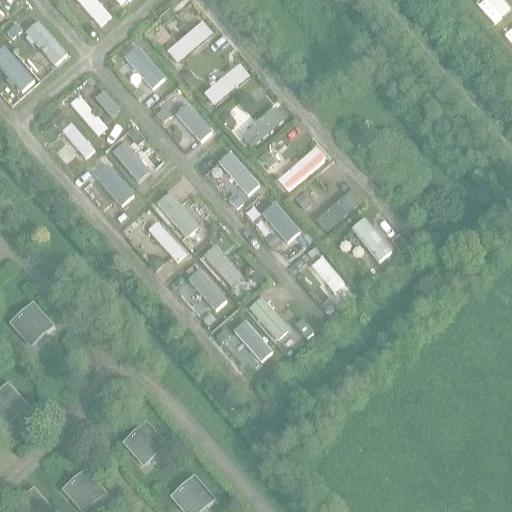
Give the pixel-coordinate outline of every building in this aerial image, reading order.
[(75,0),(100,29),(111,19),(94,0),(75,0)] [(27,35),(56,67),(69,56),(39,23),(27,35)] [(203,25),(168,55),(177,66),(213,37),(203,25)] [(35,83),(5,49),(0,53),(0,66),(12,81),(9,83),(14,89),(17,86),(23,93),(35,83)] [(126,60),(154,91),(166,80),(139,49),(126,60)] [(214,109),(250,80),(240,67),(217,87),(215,84),(211,87),(213,90),(205,96),(214,109)] [(95,101),(112,120),(122,111),(105,92),(95,101)] [(71,107),(99,139),(108,131),(80,99),(71,107)] [(178,116),(202,143),(213,133),(189,107),(178,116)] [(276,110),(242,139),(252,151),(285,122),(276,110)] [(62,134),(86,161),(95,153),(71,126),(62,134)] [(113,155),(138,184),(151,173),(126,144),(113,155)] [(314,152),(279,183),(289,194),(324,164),(314,152)] [(220,165),(248,198),(260,187),(231,155),(220,165)] [(95,172),(119,198),(128,190),(104,164),(95,172)] [(225,199),(238,214),(246,207),(234,191),(225,199)] [(351,194),(317,223),(326,235),(361,206),(351,194)] [(159,206),(189,240),(202,229),(172,195),(159,206)] [(260,211),(289,245),(299,235),(270,202),(260,211)] [(354,231),(380,264),(393,253),(366,221),(354,231)] [(149,233),(177,265),(186,257),(158,225),(149,233)] [(204,258),(232,291),(244,281),(215,249),(204,258)] [(312,269),(334,294),(344,285),(323,260),(312,269)] [(190,282),(217,312),(228,302),(201,273),(190,282)] [(290,332),(273,313),(275,311),(274,308),(270,303),(267,306),(263,300),(250,311),(278,343),(290,332)] [(48,333),(51,336),(59,329),(36,303),(13,325),(20,333),(24,330),(36,344),(48,333)] [(236,333),(262,363),(273,354),(246,324),(236,333)] [(0,353),(9,346),(0,336),(0,353)] [(22,413),(24,415),(30,410),(9,384),(0,391),(0,417),(6,425),(22,413)] [(160,453),(161,454),(168,448),(148,424),(125,443),(132,452),(135,449),(148,464),(160,453)] [(100,500),(101,501),(108,494),(88,470),(65,490),(72,498),(76,495),(88,510),(100,500)] [(203,511),(208,508),(209,509),(217,503),(197,479),(174,498),(181,506),(184,504),(190,511),(203,511)] [(54,511),(36,489),(11,509),(13,511),(54,511)]
